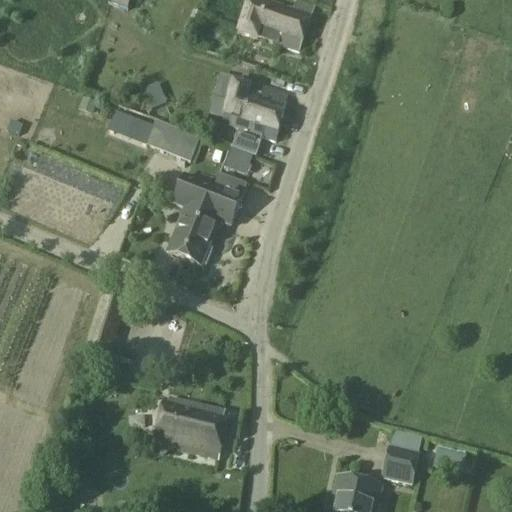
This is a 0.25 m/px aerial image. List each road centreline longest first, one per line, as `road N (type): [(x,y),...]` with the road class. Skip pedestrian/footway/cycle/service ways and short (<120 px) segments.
road 1 (residential): [(257,332),(264,263),(340,0)]
road 2 (residential): [(257,332),(0,219)]
road 3 (residential): [(253,511),(257,332)]
